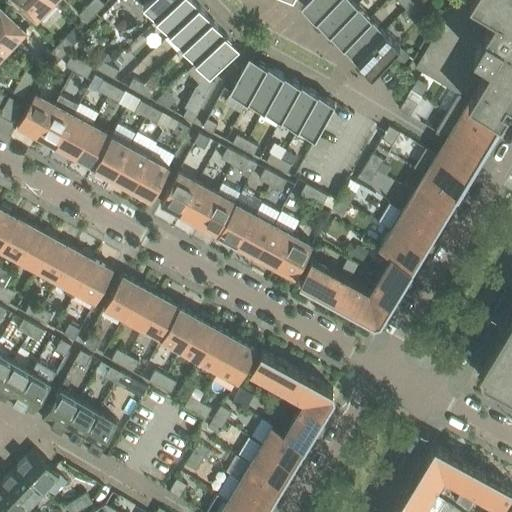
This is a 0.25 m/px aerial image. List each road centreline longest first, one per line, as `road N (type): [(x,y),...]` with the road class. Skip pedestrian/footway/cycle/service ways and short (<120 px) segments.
road 1 (residential): [(0,158),(381,370)]
road 2 (residential): [(496,178),(381,370)]
road 3 (residential): [(381,370),(294,511)]
road 4 (residential): [(358,95),(496,178)]
road 5 (residential): [(432,396),(511,262)]
road 6 (residential): [(361,511),(432,396)]
